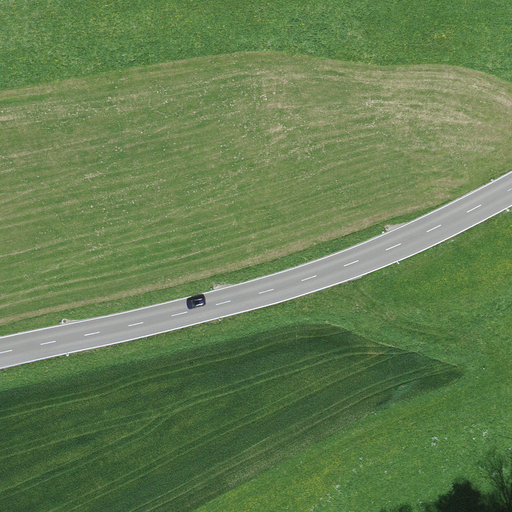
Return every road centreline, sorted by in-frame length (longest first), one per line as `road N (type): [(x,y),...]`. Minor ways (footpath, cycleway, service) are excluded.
road 1 (tertiary): [(0,354),(284,286),(374,255),(511,188)]
road 2 (track): [(321,273),(387,316),(476,342)]
